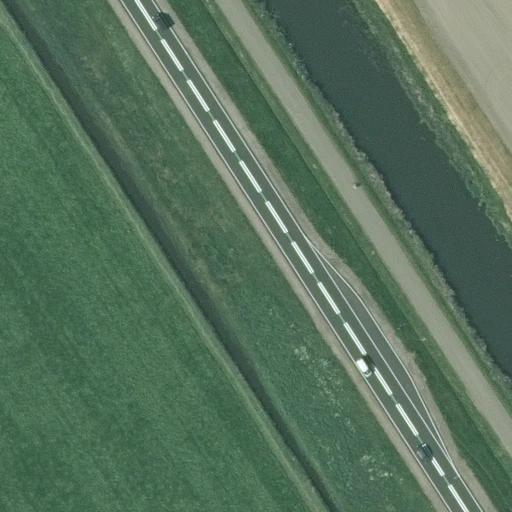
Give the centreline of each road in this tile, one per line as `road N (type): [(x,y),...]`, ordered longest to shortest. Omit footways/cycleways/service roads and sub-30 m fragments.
road 1 (trunk): [(465,511),(135,0)]
road 2 (unclassified): [(511,440),(226,0)]
